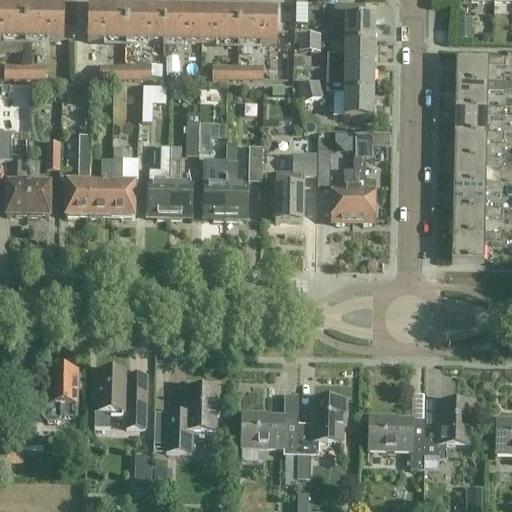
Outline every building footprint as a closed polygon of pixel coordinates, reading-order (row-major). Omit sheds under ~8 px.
[(0,8),(0,42),(5,42),(24,43),(24,9),(6,9),(0,8)] [(344,46),(344,47),(373,48),(373,22),(363,22),(364,9),(334,8),(333,22),(344,22),(344,34),(333,34),(333,46),(344,46)] [(24,9),(24,43),(43,43),(62,43),(63,10),(43,10),(24,9)] [(87,11),(86,44),(106,45),(124,45),(125,12),(106,11),(87,11)] [(125,12),(124,45),(143,45),(162,46),(162,12),(144,12),(125,12)] [(162,12),(162,46),(181,46),(199,46),(200,13),(181,13),(162,12)] [(200,13),(199,46),(218,47),(237,47),(238,14),(219,13),(200,13)] [(238,14),(237,47),(256,47),(275,48),(276,14),(256,14),(238,14)] [(470,42),(470,20),(457,20),(457,42),(470,42)] [(297,54),(308,55),(308,37),(297,37),(297,54)] [(318,55),(319,38),(308,37),(308,55),(318,55)] [(344,71),(344,72),(372,72),(373,48),(344,47),(344,58),(327,58),(327,71),(344,71)] [(454,62),(453,85),(486,85),(486,69),(503,69),(503,59),(484,59),(484,62),(454,62)] [(14,84),(14,69),(4,69),(4,84),(14,84)] [(24,69),(14,69),(14,84),(24,84),(24,69)] [(34,69),(24,69),(24,84),(34,84),(34,69)] [(45,69),(34,69),(34,84),(45,84),(45,69)] [(99,84),(109,84),(109,70),(99,70),(99,84)] [(109,84),(119,84),(120,70),(109,70),(109,84)] [(119,84),(130,84),(130,70),(120,70),(119,84)] [(130,84),(140,84),(140,70),(130,70),(130,84)] [(140,70),(140,84),(150,84),(150,70),(140,70)] [(211,84),(222,85),(222,70),(211,70),(211,84)] [(222,85),(232,85),(232,70),(222,70),(222,85)] [(232,85),(242,85),(242,71),(232,70),(232,85)] [(242,85),(252,85),(252,71),(242,71),(242,85)] [(252,71),(252,85),(263,85),(263,71),(252,71)] [(343,95),(343,97),(372,97),(372,72),(344,72),(344,71),(327,71),(327,94),(343,95)] [(317,84),(307,87),(311,103),(321,101),(317,84)] [(453,85),(453,88),(453,109),(485,110),(485,94),(502,94),(502,85),(486,85),(453,85)] [(301,106),(311,103),(307,87),(297,89),(301,106)] [(190,109),(195,99),(195,91),(185,90),(178,102),(190,109)] [(141,94),(141,118),(153,118),(153,113),(157,113),(157,103),(153,103),(153,94),(141,94)] [(234,110),(234,95),(218,95),(219,110),(234,110)] [(372,122),(372,97),(343,97),(343,122),(372,122)] [(453,109),(453,113),(453,135),(485,135),(485,120),(502,120),(502,110),(485,110),(453,109)] [(187,156),(197,156),(198,128),(199,128),(199,119),(188,119),(187,156)] [(33,155),(34,124),(20,124),(19,155),(33,155)] [(198,128),(197,156),(209,156),(209,128),(199,128),(198,128)] [(79,130),(78,165),(76,165),(76,188),(63,188),(63,222),(87,223),(88,188),(88,165),(89,165),(90,141),(90,131),(79,130)] [(453,135),(452,138),(452,160),(485,160),(485,145),(501,145),(501,136),(485,135),(453,135)] [(0,137),(0,164),(7,165),(8,137),(0,137)] [(355,162),(372,162),(372,142),(355,142),(355,162)] [(59,176),(60,147),(45,147),(45,176),(59,176)] [(226,147),(226,156),(225,156),(224,226),(236,226),(236,223),(246,223),(246,192),(235,191),(235,169),(236,169),(237,156),(236,156),(236,147),(226,147)] [(112,151),(112,166),(111,166),(110,223),(132,223),(133,189),(121,189),(121,166),(123,166),(123,151),(112,151)] [(155,225),(167,225),(168,151),(159,151),(159,168),(158,168),(157,190),(146,189),(145,221),(155,222),(155,225)] [(179,190),(179,168),(180,168),(180,151),(168,151),(167,225),(180,225),(180,222),(189,222),(190,190),(179,190)] [(248,152),(248,186),(262,186),(262,152),(248,152)] [(328,191),(329,167),(329,155),(317,154),(317,159),(316,180),(317,180),(316,191),(328,191)] [(212,226),(224,226),(225,156),(215,156),(216,168),(214,168),(213,191),(202,191),(201,222),(212,222),(212,226)] [(302,180),(316,180),(317,159),(292,159),(292,177),(274,177),(273,226),(301,226),(302,180)] [(501,170),(501,164),(501,161),(485,160),(452,160),(452,185),(485,186),(485,169),(494,170),(501,170)] [(353,162),(352,174),(351,227),(373,227),(374,195),(374,184),(362,184),(363,174),(363,162),(355,162),(353,162)] [(99,188),(88,188),(87,223),(110,223),(111,166),(99,165),(99,188)] [(4,221),(26,221),(28,167),(16,167),(16,189),(5,188),(4,221)] [(37,189),(38,167),(28,167),(26,221),(47,222),(48,189),(37,189)] [(330,226),(351,227),(352,174),(342,174),(342,194),(330,194),(330,226)] [(501,186),(494,186),(485,186),(452,185),(451,211),(484,211),(484,195),(500,196),(501,186)] [(451,211),(451,214),(451,235),(483,236),(484,220),(500,220),(500,211),(484,211),(451,211)] [(500,246),(500,240),(500,236),(483,236),(451,235),(451,265),(483,266),(483,246),(500,246)] [(50,374),(50,392),(45,392),(45,407),(41,407),(41,420),(46,426),(54,426),(58,421),(72,421),(72,409),(75,409),(76,395),(82,395),(83,379),(75,379),(75,375),(50,374)] [(124,417),(124,434),(143,434),(144,380),(127,380),(127,376),(93,375),(92,432),(110,433),(110,421),(122,422),(122,417),(124,417)] [(186,418),(166,418),(165,458),(191,458),(191,436),(214,437),(215,420),(217,420),(218,393),(186,393),(186,418)] [(301,468),(300,461),(318,462),(319,447),(342,448),(342,431),(344,432),(345,404),(313,404),(312,429),(297,429),(296,468),(301,468)] [(438,476),(438,463),(445,463),(445,450),(468,451),(469,434),(472,434),(472,407),(440,406),(440,432),(425,432),(424,463),(424,475),(438,476)] [(15,416),(15,437),(27,437),(27,416),(15,416)] [(296,468),(297,429),(297,421),(260,421),(260,418),(241,418),(240,452),(283,453),(283,461),(285,461),(284,466),(296,467),(296,468)] [(424,475),(424,463),(425,432),(425,425),(386,424),(386,421),(368,421),(368,455),(410,456),(409,475),(424,475)] [(511,423),(496,424),(495,458),(511,458),(511,423)] [(23,444),(0,444),(0,467),(23,468),(23,444)] [(151,487),(152,459),(134,459),(133,487),(151,487)]
